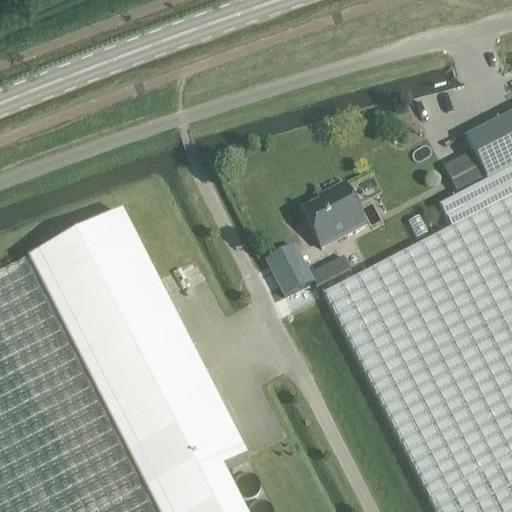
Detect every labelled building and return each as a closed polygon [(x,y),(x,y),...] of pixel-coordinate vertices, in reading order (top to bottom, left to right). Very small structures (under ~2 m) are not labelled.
[(511,511),(511,115),(466,139),(488,182),(440,207),(452,230),(324,296),(435,511),(511,511)] [(366,227),(344,185),(326,194),(328,198),(303,212),(322,250),(366,227)] [(244,457),(120,215),(28,261),(156,511),(243,511),(221,469),(244,457)] [(310,275),(295,247),(266,262),(285,298),(314,283),(317,288),(351,270),(345,258),(310,275)] [(0,511),(156,511),(28,261),(0,275),(0,511)]
